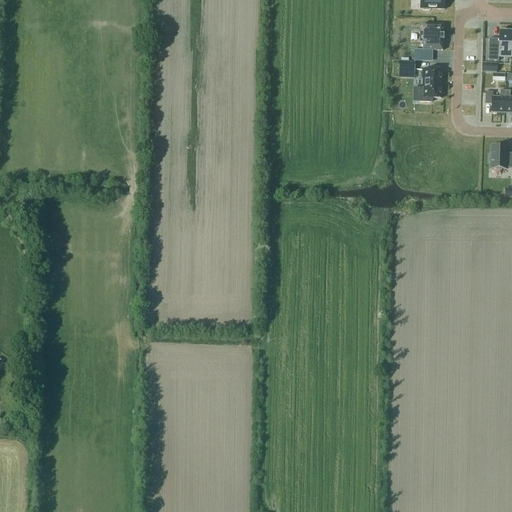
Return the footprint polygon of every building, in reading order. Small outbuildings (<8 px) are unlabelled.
[(420,0),(420,10),(422,10),(422,11),(429,11),(429,10),(444,10),(444,0),(420,0)] [(443,35),(444,25),(423,25),(423,32),(423,33),(423,42),(422,42),(422,43),(423,43),(422,51),(443,51),(443,41),(444,41),(443,41),(443,36),(444,36),(444,35),(443,35)] [(498,58),(510,58),(511,34),(499,33),(499,39),(489,39),(488,61),(498,62),(498,58)] [(398,72),(414,73),(415,63),(399,62),(398,72)] [(491,63),(483,63),(482,72),(490,72),(491,63)] [(420,89),(419,102),(432,103),(432,99),(441,99),(442,71),(424,70),(424,89),(420,89)] [(491,104),(491,113),(505,114),(505,91),(500,91),(500,98),(492,98),(492,93),(486,93),(485,104),(491,104)] [(506,155),(507,148),(500,148),(500,146),(493,145),(493,148),(491,148),(491,156),(489,155),(489,163),(491,163),(490,170),(506,170),(506,168),(511,168),(511,154),(510,154),(510,155),(506,155)]
